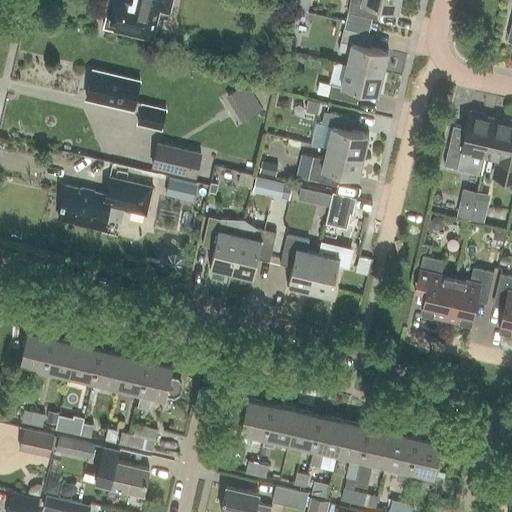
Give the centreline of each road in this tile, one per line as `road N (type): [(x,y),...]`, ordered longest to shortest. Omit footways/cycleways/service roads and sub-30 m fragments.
road 1 (unclassified): [(493,416),(337,351),(227,319)]
road 2 (unclassified): [(227,319),(0,262)]
road 3 (residential): [(383,253),(423,84),(444,59)]
road 4 (residential): [(181,511),(227,319)]
